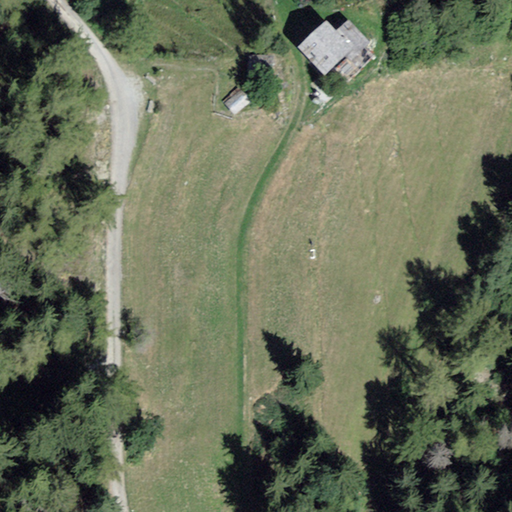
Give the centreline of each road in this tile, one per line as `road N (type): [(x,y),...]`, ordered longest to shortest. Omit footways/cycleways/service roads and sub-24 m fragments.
road 1 (track): [(55,0),(114,80),(122,150),(112,306),(125,511)]
road 2 (track): [(249,511),(242,244),(294,117),(299,69)]
